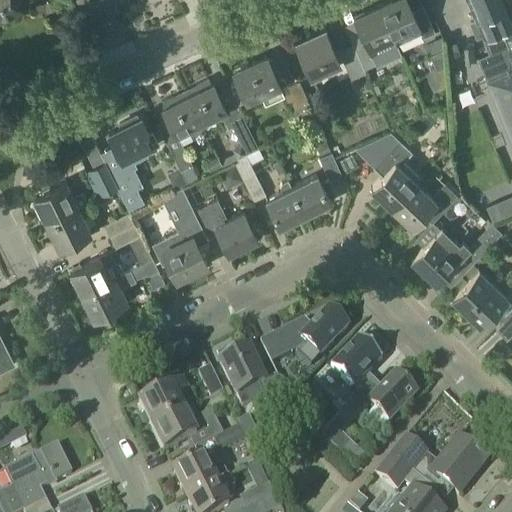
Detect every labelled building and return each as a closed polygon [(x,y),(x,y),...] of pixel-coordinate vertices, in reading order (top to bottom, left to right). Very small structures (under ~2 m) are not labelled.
[(0,0),(0,10),(23,0),(0,0)] [(391,0),(378,6),(396,44),(421,33),(423,38),(434,33),(423,7),(412,12),(407,0),(391,0)] [(487,0),(469,0),(478,20),(471,23),(477,37),(483,35),(491,53),(493,52),(502,72),(509,69),(508,49),(487,0)] [(509,69),(511,76),(511,17),(508,8),(510,7),(506,0),(487,0),(508,49),(509,69)] [(400,54),(396,44),(378,6),(355,16),(365,39),(351,45),(364,74),(366,73),(364,69),(400,54)] [(364,74),(351,45),(336,52),(326,30),(296,43),(311,77),(343,62),(351,80),(364,74)] [(282,77),(277,79),(267,56),(234,71),(247,100),(259,94),(263,102),(281,94),(283,93),(280,87),(285,85),(282,77)] [(502,72),(485,79),(511,142),(511,76),(509,69),(502,72)] [(285,85),(280,87),(283,93),(282,94),(288,109),(292,107),(297,118),(313,111),(299,79),(285,85)] [(212,81),(186,94),(200,123),(203,122),(213,117),(214,119),(219,117),(224,119),(227,128),(233,125),(240,139),(247,154),(259,149),(238,107),(228,112),(226,110),(227,110),(212,81)] [(186,94),(162,106),(176,134),(165,139),(186,182),(197,177),(191,164),(179,140),(192,134),(194,138),(205,133),(200,123),(186,94)] [(120,155),(106,162),(117,186),(128,207),(142,201),(134,186),(140,184),(142,183),(134,167),(137,166),(134,162),(147,155),(144,149),(155,144),(141,117),(138,119),(136,115),(120,124),(122,127),(109,134),(120,155)] [(412,153),(400,142),(388,130),(357,144),(377,165),(372,171),(380,179),(370,189),(389,208),(414,182),(398,167),(412,153)] [(331,153),(338,167),(354,159),(346,145),(331,153)] [(247,154),(234,161),(236,164),(253,200),(266,194),(250,163),(263,157),(259,149),(247,154)] [(317,156),(327,179),(340,174),(329,150),(317,156)] [(106,162),(105,160),(104,160),(93,166),(105,192),(117,186),(106,162)] [(470,168),(454,174),(464,201),(480,196),(470,168)] [(290,187),(304,216),(330,203),(316,174),(290,187)] [(66,181),(33,197),(45,222),(78,206),(84,203),(78,191),(72,194),(66,181)] [(414,182),(389,208),(410,228),(422,217),(430,225),(457,197),(445,184),(431,198),(414,182)] [(280,227),(304,216),(290,187),(266,199),(280,227)] [(192,210),(208,241),(209,240),(205,232),(215,227),(228,253),(257,238),(243,211),(227,219),(217,200),(194,211),(194,210),(192,210)] [(78,206),(45,222),(57,247),(90,232),(78,206)] [(129,209),(102,223),(108,235),(135,221),(129,209)] [(184,239),(162,251),(176,279),(179,278),(181,282),(200,272),(198,268),(208,263),(199,245),(208,241),(192,210),(174,220),(184,239)] [(135,221),(108,235),(114,246),(141,233),(135,221)] [(434,236),(411,260),(435,284),(454,264),(464,273),(479,257),(463,242),(452,253),(434,236)] [(100,256),(70,271),(81,295),(131,271),(130,270),(122,274),(110,251),(100,256)] [(131,271),(81,295),(93,318),(127,301),(120,286),(135,278),(134,277),(144,273),(151,287),(164,281),(152,257),(130,268),(130,270),(131,271)] [(508,296),(478,268),(451,296),(481,325),(508,296)] [(511,310),(495,328),(506,339),(511,332),(511,310)] [(302,322),(273,337),(283,359),(307,347),(318,358),(346,331),(326,311),(309,328),(302,322)] [(0,369),(13,364),(0,336),(0,369)] [(357,341),(330,369),(350,389),(337,403),(342,408),(345,411),(369,386),(362,380),(379,362),(357,341)] [(246,350),(217,363),(233,398),(235,397),(238,403),(242,410),(262,400),(265,406),(266,406),(284,397),(275,378),(262,384),(246,350)] [(208,400),(221,395),(208,369),(196,375),(208,400)] [(369,386),(345,411),(353,419),(367,405),(387,425),(415,397),(393,376),(376,393),(369,386)] [(149,431),(182,414),(174,398),(185,393),(180,383),(136,405),(149,431)] [(190,410),(182,414),(149,431),(161,456),(186,443),(190,451),(220,437),(208,413),(195,420),(190,410)] [(258,430),(263,442),(284,434),(279,422),(258,430)] [(216,454),(243,442),(237,430),(210,442),(216,454)] [(0,451),(9,447),(5,439),(0,441),(0,451)] [(389,459),(434,495),(435,493),(444,501),(451,492),(458,497),(485,462),(457,440),(437,466),(425,457),(425,456),(404,439),(390,458),(389,459)] [(23,511),(44,502),(39,491),(70,475),(55,446),(2,474),(12,494),(0,500),(0,511),(23,511)] [(438,511),(427,503),(434,495),(389,459),(375,476),(396,493),(402,485),(411,492),(394,511),(438,511)] [(184,501),(228,479),(227,477),(220,481),(215,471),(210,473),(204,461),(172,476),(184,501)] [(246,511),(259,505),(273,499),(266,486),(226,506),(221,495),(233,489),(228,479),(184,501),(189,511),(246,511)] [(49,511),(44,502),(23,511),(88,511),(81,499),(55,511),(49,511)]
